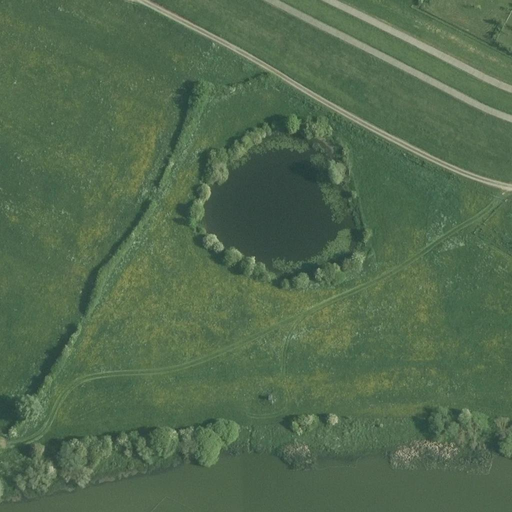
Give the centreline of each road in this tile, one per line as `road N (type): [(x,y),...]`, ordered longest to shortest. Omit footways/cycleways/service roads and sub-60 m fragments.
road 1 (track): [(134,0),(469,178),(511,189)]
road 2 (track): [(325,0),(511,92)]
